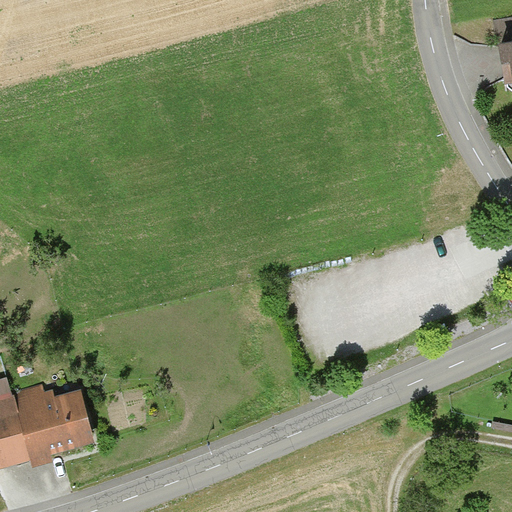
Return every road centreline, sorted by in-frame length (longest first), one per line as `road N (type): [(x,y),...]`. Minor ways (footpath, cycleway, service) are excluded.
road 1 (tertiary): [(91,511),(511,341)]
road 2 (tertiary): [(511,208),(450,108),(428,50),(421,0)]
